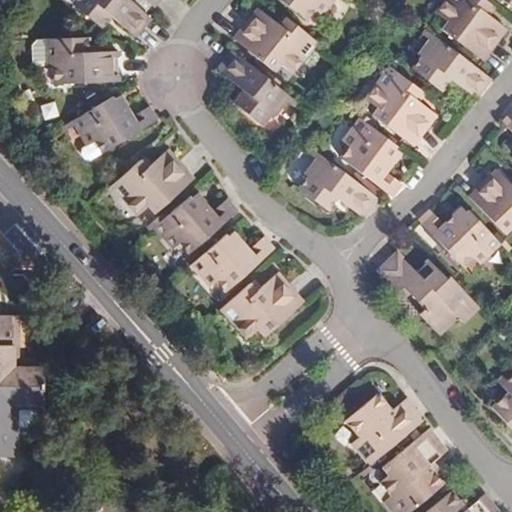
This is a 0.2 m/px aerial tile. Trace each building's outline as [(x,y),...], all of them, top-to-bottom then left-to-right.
[(134,30),(152,11),(139,0),(75,0),(99,21),(109,9),(134,30)] [(331,0),(289,0),(309,15),(319,2),(325,7),(331,0)] [(486,10),(492,0),(444,0),(438,10),(454,22),(448,29),(486,57),(508,27),(486,10)] [(321,38),(292,14),(284,23),(263,6),(239,34),(276,64),(281,58),(296,69),(321,38)] [(490,76),(492,73),(433,29),(417,50),(420,52),(411,64),(438,86),(448,73),(474,94),(490,76)] [(86,33),(46,34),(47,61),(53,61),(53,77),(117,75),(116,46),(87,46),(86,33)] [(291,94),(235,48),(221,65),(245,87),(236,98),(264,121),(275,109),(277,111),(291,94)] [(424,85),(394,62),(370,95),(384,106),(380,112),(418,141),(440,111),(418,92),(424,85)] [(104,96),(73,116),(87,139),(95,134),(103,146),(157,114),(150,100),(133,110),(125,97),(118,101),(113,94),(105,98),(104,96)] [(511,107),(501,117),(511,128),(511,107)] [(391,188),(396,184),(399,178),(385,166),(395,154),(390,150),(395,144),(388,138),(390,136),(360,113),(343,135),(350,139),(342,150),(391,188)] [(322,149),(314,143),(310,148),(318,153),(322,149)] [(141,155),(112,180),(139,210),(153,198),(158,205),(194,173),(168,144),(147,162),(141,155)] [(338,192),(362,209),(369,204),(378,191),(322,149),(318,153),(306,168),(309,171),(301,182),(329,204),(338,192)] [(511,180),(496,165),(468,190),(502,226),(509,218),(511,221),(511,180)] [(238,206),(229,194),(215,207),(205,195),(200,199),(193,192),(187,198),(185,196),(155,220),(174,241),(181,236),(191,247),(238,206)] [(498,237),(471,209),(469,212),(465,207),(458,213),(453,208),(443,217),(431,203),(419,214),(463,260),(475,249),(480,254),(498,237)] [(223,237),(221,235),(193,260),(212,280),(218,275),(227,285),(275,244),(264,232),(250,245),(240,234),(236,238),(230,231),(223,237)] [(448,269),(449,268),(445,264),(442,267),(429,254),(416,265),(399,246),(375,268),(395,288),(403,281),(410,289),(422,303),(415,311),(436,333),(455,314),(460,320),(478,302),(448,269)] [(256,284),(248,275),(219,300),(247,332),(261,319),(268,327),(304,294),(277,266),(256,284)] [(403,281),(395,288),(402,296),(410,289),(403,281)] [(0,451),(18,452),(19,405),(45,405),(45,364),(18,363),(17,314),(0,314),(0,451)] [(511,367),(504,375),(498,380),(505,388),(491,401),(511,423),(511,367)] [(493,375),(498,380),(504,375),(500,370),(493,375)] [(368,457),(421,414),(402,389),(389,400),(376,385),(344,412),(356,427),(349,433),(368,457)] [(430,451),(444,440),(429,422),(427,418),(379,457),(385,465),(376,472),(387,485),(380,491),(394,509),(439,474),(430,462),(425,455),(430,451)] [(435,458),(430,451),(425,455),(430,462),(435,458)] [(489,511),(497,506),(481,484),(467,495),(461,499),(455,492),(447,483),(409,511),(489,511)] [(461,499),(467,495),(461,488),(455,492),(461,499)]
